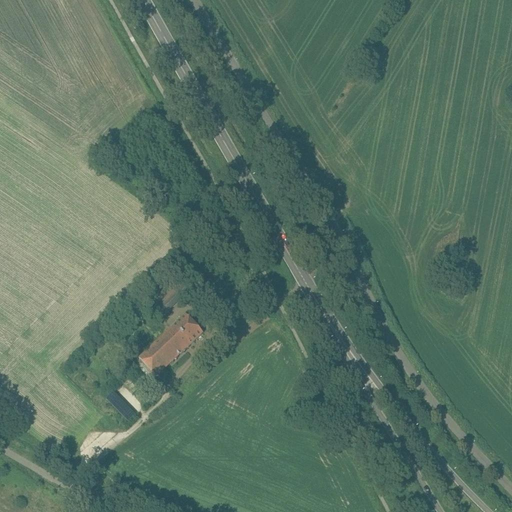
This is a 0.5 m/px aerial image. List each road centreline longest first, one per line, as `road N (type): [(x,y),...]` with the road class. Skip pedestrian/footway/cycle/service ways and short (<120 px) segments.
road 1 (unclassified): [(511,490),(416,379),(334,216),(204,0)]
road 2 (secondary): [(319,306),(144,0)]
road 3 (secondary): [(488,511),(319,306)]
road 4 (secondary): [(319,306),(439,511)]
road 5 (unclassified): [(122,511),(0,447)]
road 6 (unknown): [(67,483),(140,421),(118,392)]
